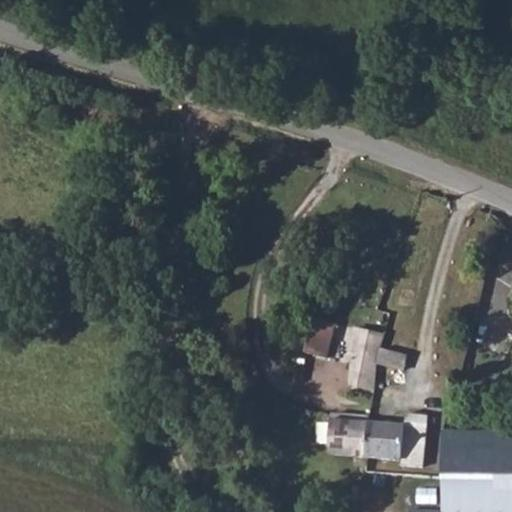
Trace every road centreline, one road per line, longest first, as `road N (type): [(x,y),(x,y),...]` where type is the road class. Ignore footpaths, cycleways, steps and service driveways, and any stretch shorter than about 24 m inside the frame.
road 1 (tertiary): [(0,27),(511,210)]
road 2 (track): [(194,99),(179,465),(230,511)]
